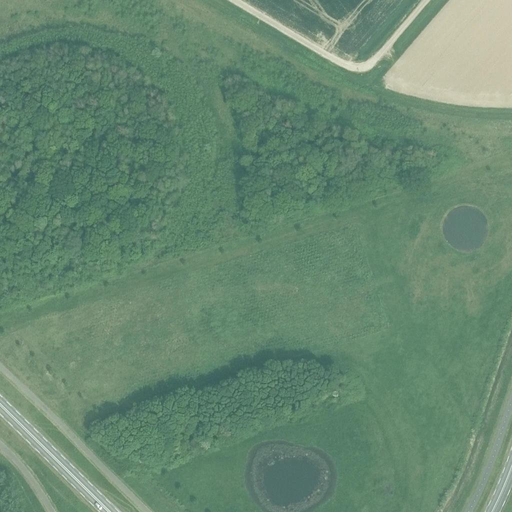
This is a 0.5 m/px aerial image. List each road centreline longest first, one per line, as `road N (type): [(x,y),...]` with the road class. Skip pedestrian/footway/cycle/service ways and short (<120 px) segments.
road 1 (track): [(232,0),(354,68),(370,65),(428,0)]
road 2 (secondary): [(106,511),(0,405)]
